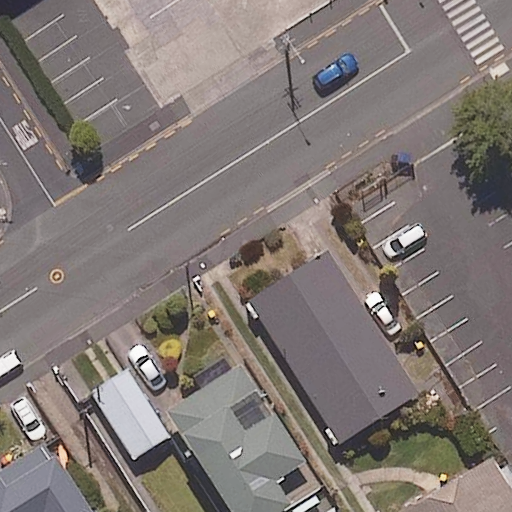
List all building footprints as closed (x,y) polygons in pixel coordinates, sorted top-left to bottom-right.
[(415,390),(326,249),(245,299),(335,441),(415,390)] [(300,455),(238,361),(163,410),(228,511),(267,511),(286,500),(270,475),(300,455)] [(168,433),(124,367),(90,389),(134,456),(168,433)] [(91,511),(46,438),(0,466),(0,511),(91,511)] [(511,511),(511,489),(488,451),(391,511),(511,511)]
